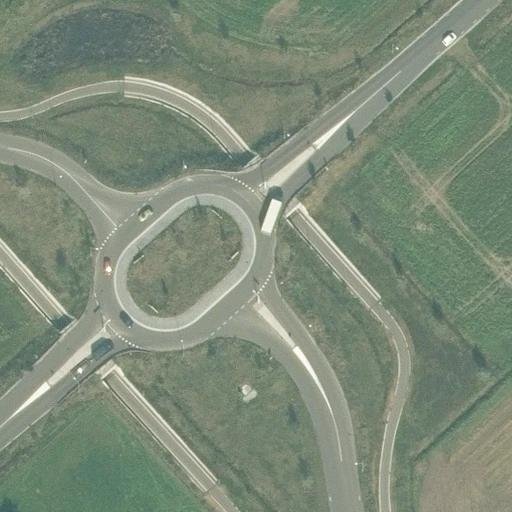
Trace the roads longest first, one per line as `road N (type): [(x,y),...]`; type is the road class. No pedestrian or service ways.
road 1 (secondary): [(359,108),(482,0)]
road 2 (tertiary): [(125,237),(57,166),(0,147)]
road 3 (tertiary): [(348,511),(327,404),(306,367)]
road 4 (secondary): [(262,215),(316,166),(359,108)]
road 5 (secondary): [(359,108),(241,191)]
road 6 (secondary): [(241,191),(194,185),(125,237)]
road 7 (secondary): [(105,311),(25,405)]
road 8 (secondary): [(25,405),(128,337)]
